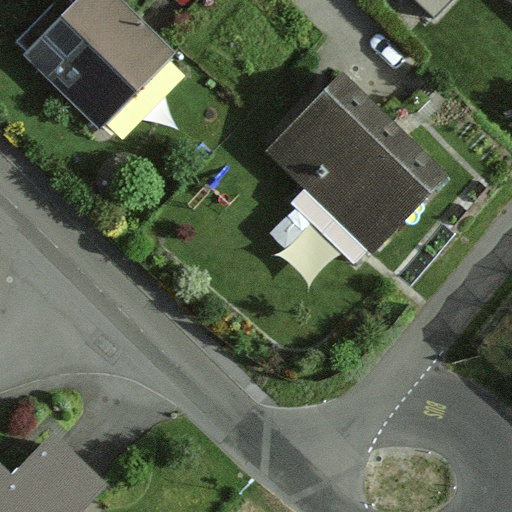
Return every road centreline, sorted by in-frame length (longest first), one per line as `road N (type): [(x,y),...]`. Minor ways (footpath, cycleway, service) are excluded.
road 1 (unclassified): [(303,485),(71,261)]
road 2 (residential): [(303,485),(511,242)]
